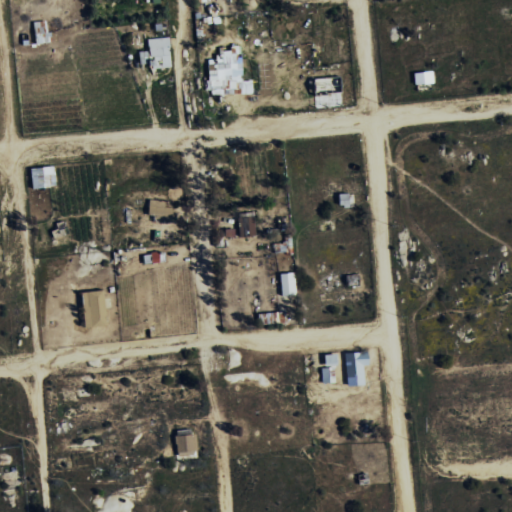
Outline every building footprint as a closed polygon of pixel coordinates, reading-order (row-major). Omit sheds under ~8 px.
[(145,39),(145,52),(135,52),(136,64),(145,64),(145,69),(167,68),(166,38),(145,39)] [(206,90),(222,88),(223,94),(249,93),(249,84),(240,85),(238,46),(227,47),(228,53),(213,54),(213,63),(204,64),(206,90)] [(161,217),(163,202),(146,200),(144,215),(161,217)] [(236,216),(237,237),(253,236),(253,216),(236,216)] [(292,273),(277,274),(278,296),(293,295),(292,273)] [(108,326),(107,290),(84,291),(86,326),(108,326)] [(343,386),(361,386),(361,365),(365,365),(365,352),(342,353),(343,386)] [(199,453),(197,431),(177,433),(178,454),(199,453)]
